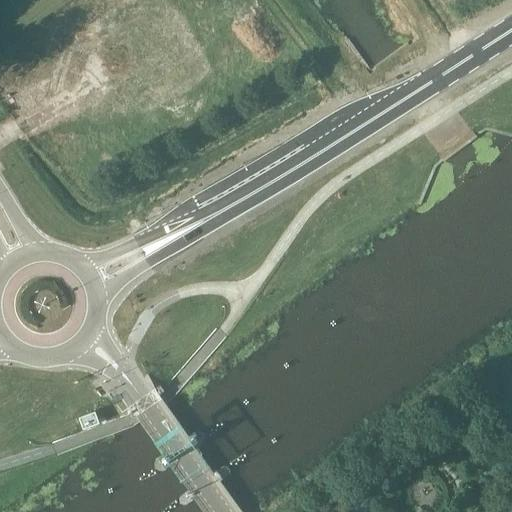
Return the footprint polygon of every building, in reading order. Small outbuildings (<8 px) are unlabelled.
[(218,29),(196,0),(123,0),(73,37),(78,44),(80,43),(116,92),(140,74),(146,82),(218,29)] [(122,413),(129,408),(119,395),(112,400),(122,413)] [(95,412),(79,418),(81,424),(83,430),(99,424),(98,422),(95,412)] [(198,431),(196,431),(156,458),(155,460),(154,462),(154,465),(155,467),(157,469),(159,470),(162,470),(164,470),(202,443),(203,441),(204,440),(205,438),(205,436),(204,434),(202,432),(200,431),(198,431)] [(222,466),(187,491),(180,495),(179,497),(178,499),(178,500),(179,502),(180,504),(182,505),(183,505),(185,505),(227,476),(229,475),(230,473),(230,472),(230,470),(229,468),(228,467),(226,466),(224,466),(222,466)]
